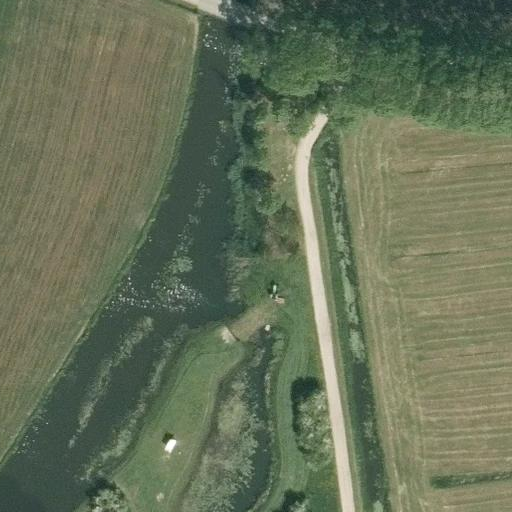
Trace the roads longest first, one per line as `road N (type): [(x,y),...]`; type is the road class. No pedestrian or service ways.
road 1 (track): [(333,42),(336,92),(299,166),(346,511)]
road 2 (track): [(511,67),(333,42)]
road 3 (track): [(333,42),(202,0)]
